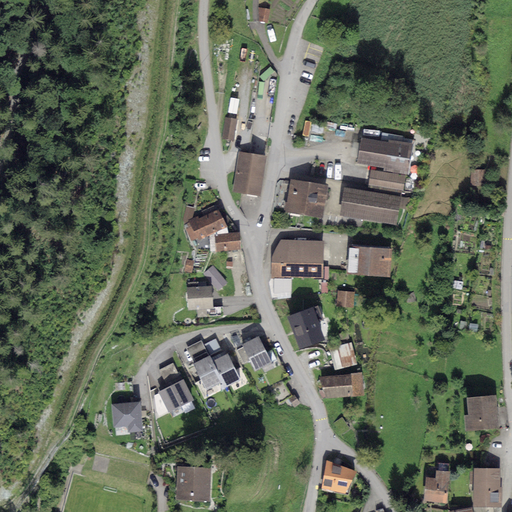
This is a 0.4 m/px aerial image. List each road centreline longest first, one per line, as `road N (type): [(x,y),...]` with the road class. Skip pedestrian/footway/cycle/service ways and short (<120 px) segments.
road 1 (track): [(46,460),(49,427),(128,252),(162,0)]
road 2 (unclassified): [(204,0),(220,185),(257,274)]
road 3 (residential): [(312,0),(291,52),(257,274)]
road 4 (residential): [(511,405),(511,192)]
road 5 (track): [(0,164),(15,76),(49,0)]
road 6 (residential): [(257,274),(324,432)]
